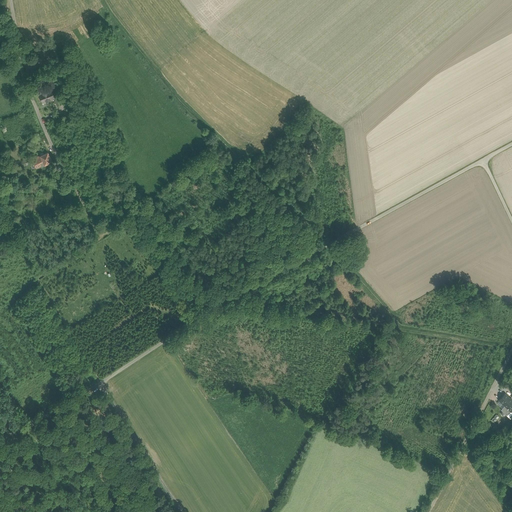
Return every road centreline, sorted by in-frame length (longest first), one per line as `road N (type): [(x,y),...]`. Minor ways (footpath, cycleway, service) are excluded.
road 1 (track): [(193,321),(140,231),(125,226),(110,235),(63,163),(35,106),(14,0)]
road 2 (track): [(484,161),(193,321)]
road 3 (track): [(193,321),(0,439)]
road 4 (track): [(432,511),(511,354)]
road 5 (track): [(104,382),(182,511)]
